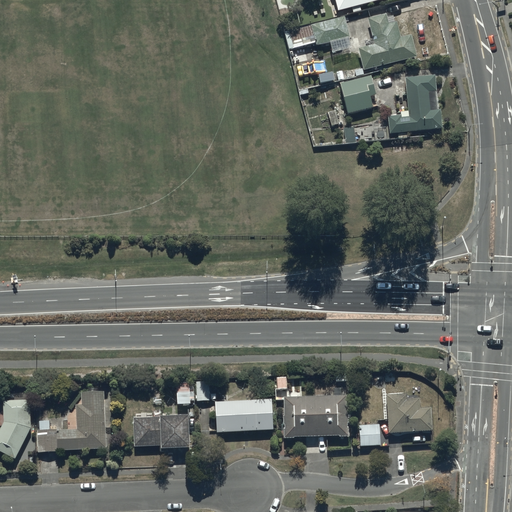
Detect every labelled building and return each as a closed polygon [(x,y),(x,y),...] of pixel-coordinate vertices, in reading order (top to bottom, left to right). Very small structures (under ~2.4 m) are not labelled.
[(336,0),(339,12),(383,0),(336,0)] [(392,13),(368,19),(375,44),(358,49),(363,71),(416,57),(410,35),(400,38),(396,22),(394,22),(392,13)] [(311,25),(316,45),(349,37),(344,17),(311,25)] [(389,135),(441,130),(442,130),(440,109),(439,110),(435,76),(405,79),(409,118),(399,119),(399,116),(387,117),(389,135)] [(372,77),(337,86),(345,119),(371,112),(369,102),(378,100),(372,77)] [(336,111),(327,113),(331,127),(339,125),(336,111)] [(344,144),(356,143),(355,127),(343,127),(344,144)] [(210,379),(196,380),(197,400),(211,399),(211,397),(215,397),(215,393),(210,393),(210,379)] [(190,381),(177,381),(178,402),(190,402),(190,381)] [(105,390),(82,390),(82,403),(76,403),(76,427),(50,427),(50,418),(37,419),(37,450),(58,450),(58,448),(105,448),(105,390)] [(408,392),(387,393),(389,431),(433,429),(432,406),(421,406),(420,396),(408,397),(408,392)] [(348,394),(284,394),(285,413),(283,413),(284,436),(295,436),(295,434),(339,433),(339,435),(349,435),(349,425),(348,425),(348,420),(349,420),(349,412),(348,412),(348,394)] [(30,398),(4,399),(5,423),(0,432),(0,448),(16,456),(31,425),(30,398)] [(273,398),(216,400),(218,431),(274,429),(273,398)] [(161,415),(134,415),(135,445),(161,445),(161,449),(165,449),(165,445),(189,444),(189,412),(161,412),(161,415)] [(380,423),(359,424),(360,448),(381,447),(380,423)]
